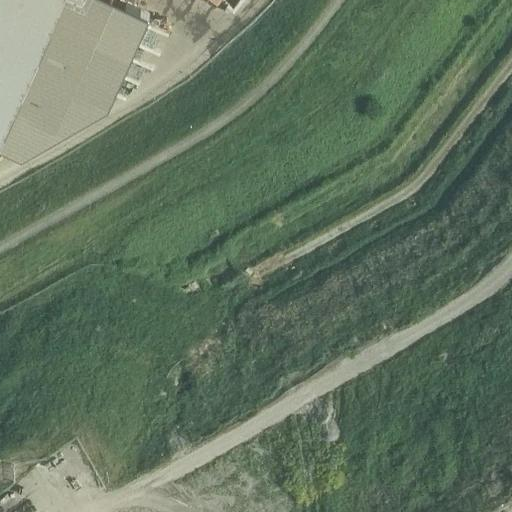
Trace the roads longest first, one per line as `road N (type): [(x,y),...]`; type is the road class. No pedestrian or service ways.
road 1 (track): [(511,280),(119,511)]
road 2 (unclassified): [(0,248),(214,126),(288,74),(345,0)]
